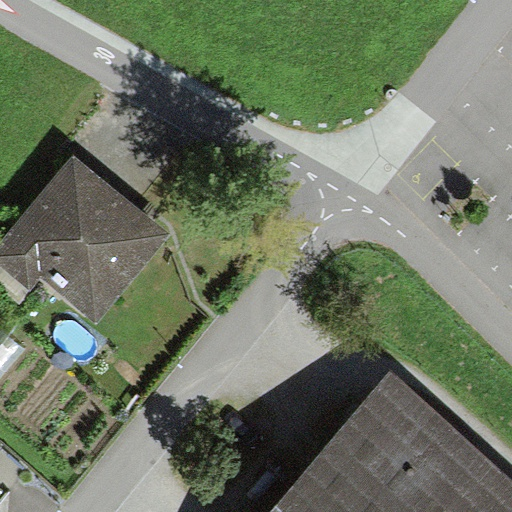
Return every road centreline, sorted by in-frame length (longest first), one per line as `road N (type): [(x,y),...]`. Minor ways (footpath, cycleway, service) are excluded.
road 1 (residential): [(352,192),(89,511)]
road 2 (residential): [(6,0),(352,192)]
road 3 (residential): [(352,192),(493,0)]
road 4 (residential): [(352,192),(406,230),(511,335)]
